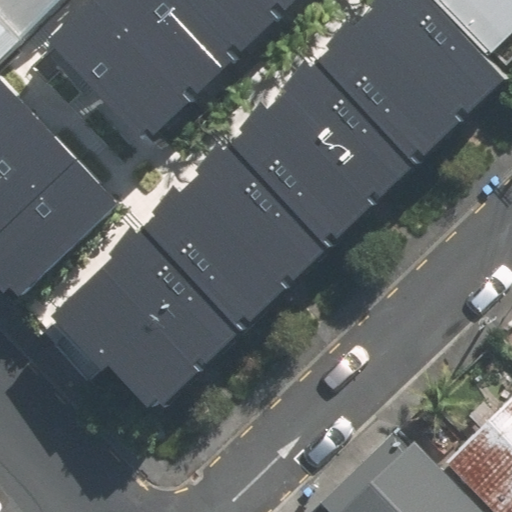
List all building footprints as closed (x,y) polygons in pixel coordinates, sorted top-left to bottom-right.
[(0,0),(0,7),(32,40),(72,0),(0,0)] [(449,0),(383,0),(64,313),(161,412),(511,67),(511,63),(498,50),(449,0)] [(166,131),(301,0),(97,0),(67,29),(166,131)] [(511,0),(449,0),(498,50),(511,36),(511,0)] [(0,7),(0,72),(8,64),(32,40),(0,7)] [(131,192),(8,64),(0,72),(0,251),(33,286),(131,192)] [(511,511),(511,404),(438,472),(474,511),(511,511)] [(457,511),(391,443),(319,511),(457,511)]
